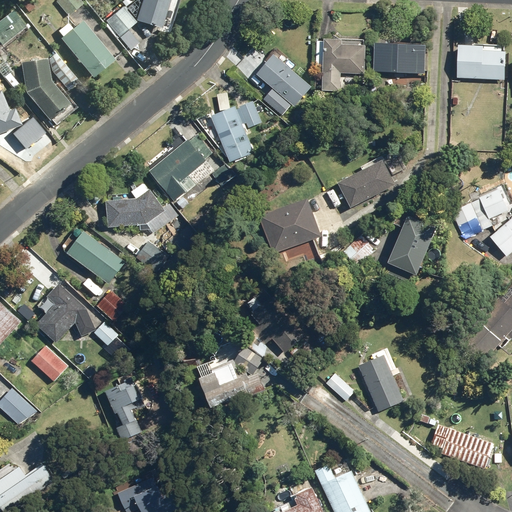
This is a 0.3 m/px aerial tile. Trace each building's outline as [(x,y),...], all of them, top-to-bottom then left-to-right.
[(58,0),(55,4),(67,18),(82,5),(77,0),(58,0)] [(124,0),(120,3),(124,9),(130,4),(127,0),(124,0)] [(141,0),(135,24),(159,31),(167,5),(172,0),(141,0)] [(113,35),(117,40),(135,25),(121,9),(104,24),(105,26),(102,29),(111,38),(113,35)] [(0,22),(0,48),(25,29),(12,13),(0,22)] [(58,41),(91,82),(113,64),(80,24),(71,32),(65,26),(55,34),(60,40),(58,41)] [(320,93),(338,93),(339,73),(362,74),(363,46),(339,45),(340,40),(321,40),(321,42),(315,42),(314,70),(321,70),(320,93)] [(370,72),(422,74),(423,45),(372,43),(370,72)] [(455,78),(501,80),(502,50),(481,50),(481,45),(456,44),(455,78)] [(56,54),(45,63),(45,67),(66,93),(79,82),(56,54)] [(266,99),(282,113),(289,105),(292,107),(310,87),(271,55),(254,75),(273,91),(266,99)] [(45,62),(18,66),(24,95),(46,125),(66,109),(48,84),(45,62)] [(228,108),(225,93),(215,95),(218,112),(208,115),(227,163),(251,153),(232,106),(228,108)] [(0,135),(19,129),(12,112),(7,114),(0,96),(0,135)] [(237,107),(247,129),(260,123),(251,101),(237,107)] [(211,154),(196,135),(188,141),(187,140),(148,171),(173,203),(213,170),(203,160),(211,154)] [(340,150),(348,165),(362,157),(354,143),(340,150)] [(335,184),(348,208),(393,185),(381,160),(335,184)] [(221,186),(232,177),(223,166),(212,175),(221,186)] [(450,213),(462,241),(482,232),(481,231),(491,227),(488,220),(508,211),(499,189),(478,198),(479,200),(450,213)] [(106,228),(144,225),(164,212),(149,190),(132,200),(104,202),(106,228)] [(175,203),(180,210),(187,204),(182,198),(175,203)] [(256,215),(271,255),(319,237),(304,199),(256,215)] [(404,217),(384,264),(414,276),(433,229),(404,217)] [(511,217),(488,237),(505,258),(511,251),(511,217)] [(73,250),(113,282),(130,261),(90,228),(73,250)] [(340,253),(355,269),(375,251),(360,235),(340,253)] [(134,258),(155,274),(168,257),(147,241),(134,258)] [(101,328),(91,305),(65,281),(52,293),(59,301),(35,325),(49,338),(53,334),(61,341),(80,320),(86,334),(101,328)] [(100,304),(117,320),(132,304),(115,288),(100,304)] [(457,343),(481,364),(511,329),(511,294),(503,304),(497,299),(457,343)] [(288,349),(301,338),(304,336),(269,297),(248,316),(256,325),(248,332),(262,347),(270,340),(282,353),(288,349)] [(0,348),(7,354),(29,331),(22,324),(26,319),(4,298),(0,302),(0,348)] [(97,331),(110,344),(121,333),(108,321),(97,331)] [(301,338),(288,349),(302,365),(315,353),(301,338)] [(36,358),(58,378),(72,364),(50,343),(36,358)] [(250,377),(252,376),(261,361),(240,347),(230,363),(231,364),(240,370),(241,369),(243,372),(250,377)] [(376,412),(402,401),(389,372),(395,370),(386,348),(370,355),(372,360),(356,366),(376,412)] [(113,354),(115,358),(123,354),(121,350),(113,354)] [(194,351),(195,358),(205,357),(204,350),(194,351)] [(231,364),(230,363),(229,361),(205,371),(206,375),(191,380),(204,411),(262,387),(257,375),(252,376),(250,377),(245,379),(243,372),(241,369),(240,370),(234,373),(231,364)] [(325,384),(345,402),(354,392),(334,374),(325,384)] [(121,425),(125,434),(145,427),(137,406),(144,403),(145,405),(150,403),(139,376),(112,387),(121,410),(124,409),(129,422),(121,425)] [(0,403),(24,424),(40,408),(16,387),(0,403)] [(440,454),(484,470),(493,445),(437,425),(430,445),(442,450),(440,454)] [(0,511),(1,511),(9,506),(13,511),(62,477),(52,461),(47,464),(46,462),(29,472),(24,465),(0,480),(0,511)] [(312,472),(330,511),(368,511),(349,472),(332,480),(325,465),(312,472)] [(65,472),(68,476),(75,471),(73,467),(65,472)] [(131,511),(138,509),(139,511),(170,511),(178,509),(170,492),(160,497),(152,479),(115,495),(122,511),(131,511)] [(320,511),(310,488),(292,496),(294,499),(269,511),(320,511)]
